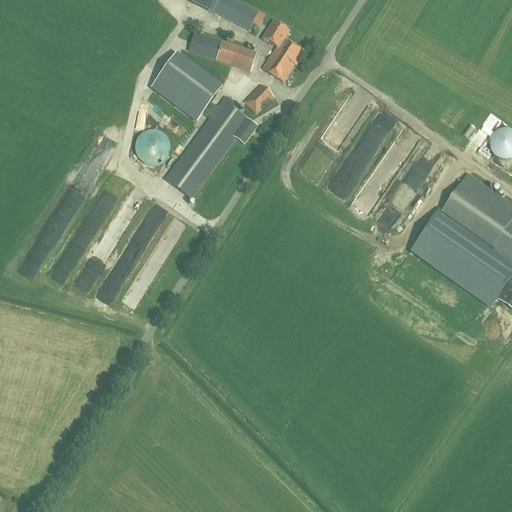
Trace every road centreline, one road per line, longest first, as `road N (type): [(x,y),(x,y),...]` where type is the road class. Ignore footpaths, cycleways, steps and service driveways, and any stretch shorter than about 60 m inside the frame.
road 1 (unclassified): [(38,511),(369,0)]
road 2 (unknown): [(329,62),(511,197)]
